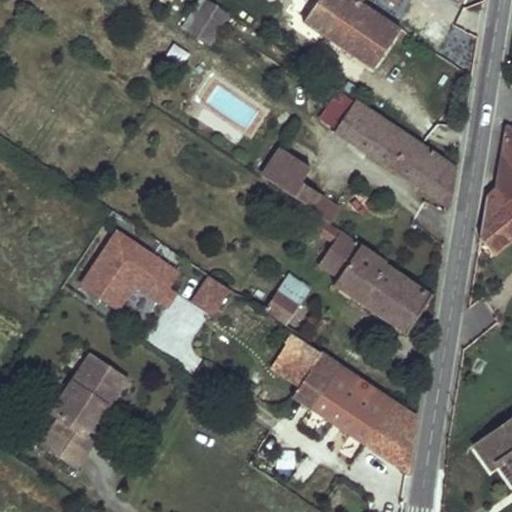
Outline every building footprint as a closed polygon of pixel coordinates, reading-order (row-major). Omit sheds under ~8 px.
[(229,14),(207,0),(201,0),(182,29),(207,46),(229,14)] [(355,0),(318,0),(302,24),(373,70),(400,29),(355,0)] [(290,41),(280,36),(275,45),(284,51),(290,41)] [(352,103),(338,93),(320,121),(334,129),(334,131),(449,207),(455,168),(354,100),(352,103)] [(487,195),(481,235),(493,251),(511,234),(511,130),(505,125),(496,187),(487,195)] [(317,157),(295,143),(289,154),(310,167),(317,157)] [(309,170),(279,151),(263,176),(310,208),(308,210),(329,224),(338,209),(300,184),(309,170)] [(308,210),(306,209),(300,217),(307,221),(302,228),(310,233),(316,225),(336,239),(341,232),(329,224),(308,210)] [(360,245),(341,232),(336,239),(321,261),(340,274),(360,245)] [(175,274),(114,233),(79,287),(115,311),(132,286),(157,302),(165,290),(175,274)] [(386,263),(360,245),(340,274),(332,286),(404,335),(430,297),(384,266),(386,263)] [(307,291),(285,277),(263,312),(284,326),(307,291)] [(228,292),(207,278),(189,304),(210,318),(228,292)] [(165,290),(157,302),(165,308),(173,296),(165,290)] [(321,354),(297,338),(272,373),(297,389),(320,356),(321,354)] [(69,402),(41,445),(75,467),(92,441),(90,439),(83,434),(102,405),(105,408),(124,380),(88,356),(60,397),(69,402)] [(416,419),(320,356),(297,389),(293,397),(407,474),(416,419)] [(257,386),(228,367),(216,383),(211,380),(206,386),(228,401),(233,396),(245,404),(257,386)] [(267,393),(257,386),(245,404),(254,411),(267,393)] [(83,434),(90,439),(110,411),(105,408),(102,405),(83,434)] [(511,420),(476,446),(493,470),(500,465),(511,481),(511,420)]
